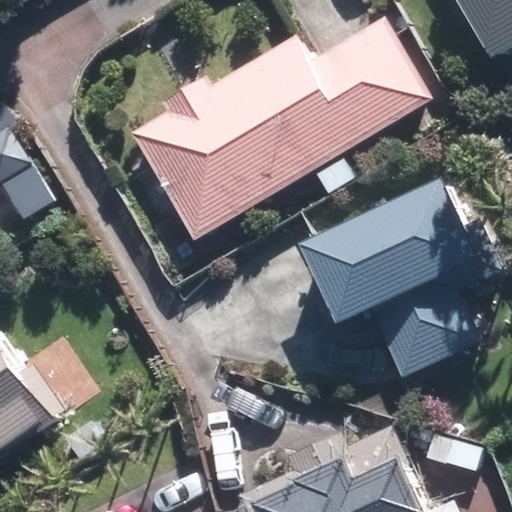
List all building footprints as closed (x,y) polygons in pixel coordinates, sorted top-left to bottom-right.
[(511,0),(472,0),(507,61),(511,58),(511,0)] [(440,98),(392,16),(316,60),(302,38),(222,85),(216,75),(173,101),(179,111),(141,131),(203,236),(440,98)] [(350,158),(325,173),(336,192),(361,176),(350,158)] [(461,183),(319,250),(355,329),(382,317),(410,376),(489,339),(468,291),(511,270),(511,266),(489,217),(480,221),(461,183)] [(0,463),(71,415),(7,323),(0,327),(0,463)] [(99,419),(73,438),(88,459),(115,440),(99,419)] [(441,511),(444,511),(402,421),(357,443),(351,429),(301,454),(307,466),(251,491),(261,511),(441,511)] [(460,435),(441,431),(436,453),(455,457),(460,435)]
